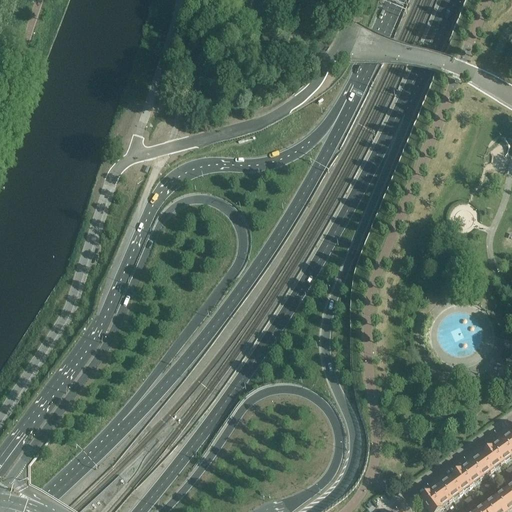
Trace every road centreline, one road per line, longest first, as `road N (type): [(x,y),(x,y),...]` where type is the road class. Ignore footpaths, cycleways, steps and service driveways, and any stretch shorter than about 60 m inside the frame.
road 1 (trunk): [(17,468),(107,342),(161,219),(195,199),(219,204),(236,219),(241,259),(91,457)]
road 2 (primary): [(361,75),(295,152),(264,164),(201,166),(162,190),(91,339),(0,460)]
road 3 (primary): [(312,511),(345,483),(355,455),(351,422),(328,369),(325,329),(407,99)]
road 4 (primary): [(187,453),(289,308),(407,99)]
road 5 (primary): [(361,75),(274,242),(177,371)]
road 6 (trunk): [(162,511),(246,405),(282,389),(325,406),(340,449),(328,477),(289,506)]
road 7 (residential): [(403,501),(511,421)]
road 8 (trunk): [(177,371),(91,457)]
